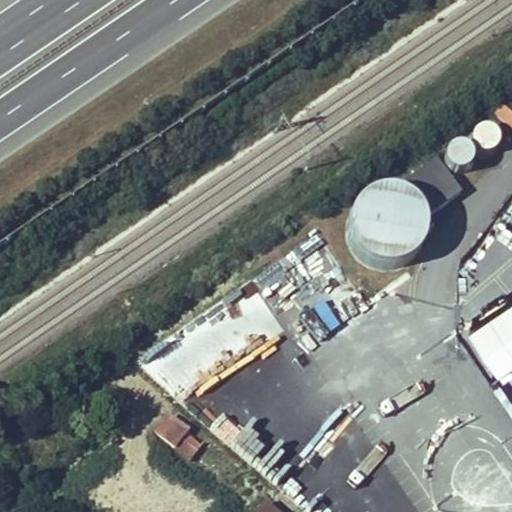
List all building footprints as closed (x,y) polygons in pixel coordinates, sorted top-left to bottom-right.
[(492,132),(471,140),(477,157),(498,149),(492,132)] [(439,163),(405,185),(428,221),(462,199),(439,163)] [(388,197),(383,197),(378,197),(374,198),(370,200),(366,202),(362,205),(359,208),(356,211),(353,215),(351,220),(350,224),(349,228),(349,233),(349,237),(350,242),(351,246),(353,251),(355,255),(359,258),(362,261),(365,264),(369,266),(374,268),(378,269),(383,270),(387,270),(392,269),(396,268),(400,266),(405,264),(408,261),(412,259),(414,255),(417,251),(419,247),(420,243),(421,238),(422,234),(421,229),(421,224),(419,220),(417,216),(415,212),(412,209),(409,205),(405,202),(401,200),(397,199),(392,198),(388,197)] [(266,321),(265,303),(242,305),(241,296),(236,297),(237,323),(266,321)] [(497,375),(511,366),(511,302),(468,329),(497,375)] [(157,435),(174,449),(181,441),(197,454),(205,445),(173,418),(157,435)] [(181,441),(174,449),(190,463),(197,454),(181,441)]
